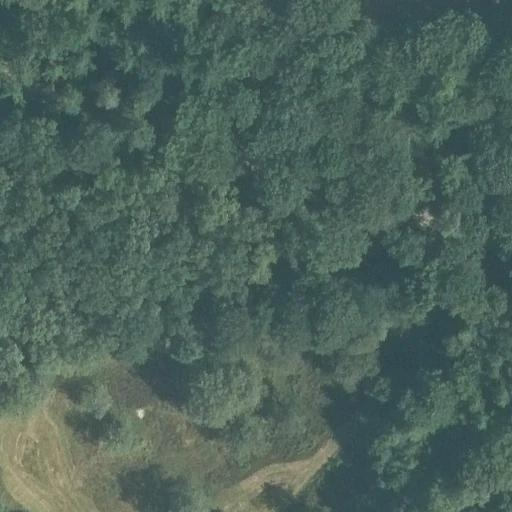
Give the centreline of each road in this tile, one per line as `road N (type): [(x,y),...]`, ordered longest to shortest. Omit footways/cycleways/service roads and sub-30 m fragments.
road 1 (track): [(0,77),(511,254)]
road 2 (track): [(511,287),(273,511)]
